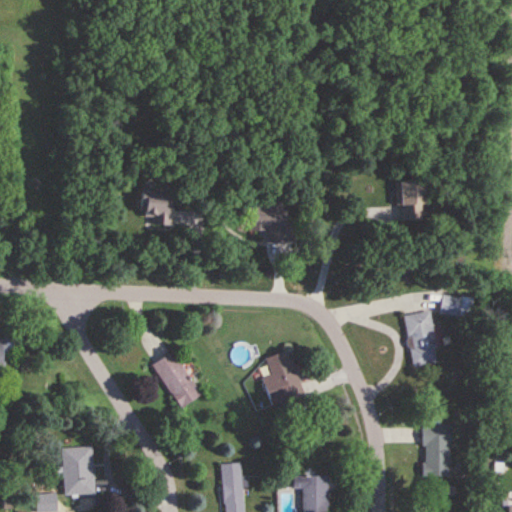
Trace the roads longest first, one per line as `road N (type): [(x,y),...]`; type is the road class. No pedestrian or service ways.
road 1 (residential): [(0,283),(308,302)]
road 2 (residential): [(172,511),(159,457),(80,334),(73,289)]
road 3 (residential): [(381,511),(373,411),(342,340),(308,302)]
